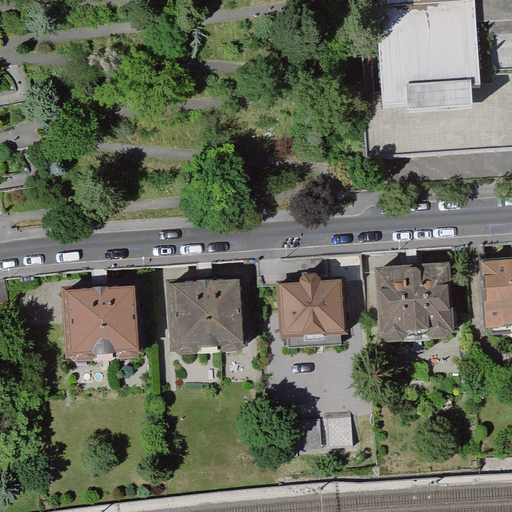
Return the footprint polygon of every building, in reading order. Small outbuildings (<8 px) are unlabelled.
[(362,131),(363,169),(511,161),(511,0),(377,0),(380,48),(373,48),(363,48),(367,131),(362,131)] [(332,261),(333,287),(343,287),(366,286),(365,259),(332,261)] [(511,267),(487,270),(492,335),(511,333),(511,267)] [(451,270),(382,275),(387,341),(456,336),(451,270)] [(304,289),(283,291),(287,343),(346,339),(343,287),(333,287),(325,287),(324,283),(320,279),(307,280),(303,285),(304,289)] [(241,283),(172,287),(177,352),(246,347),(241,283)] [(139,291),(69,295),(74,361),(143,356),(139,291)] [(329,415),(330,446),(357,445),(357,417),(329,415)] [(291,421),(292,449),(322,447),(321,419),(291,421)]
